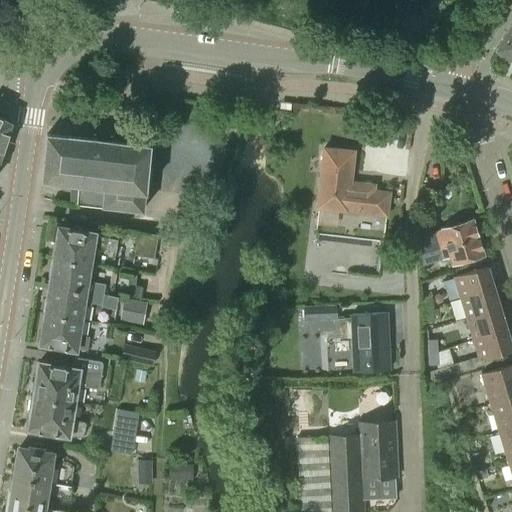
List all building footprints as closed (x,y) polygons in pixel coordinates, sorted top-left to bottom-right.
[(50,0),(40,0),(30,5),(34,12),(52,3),(50,0)] [(511,21),(496,48),(511,57),(511,21)] [(0,118),(0,157),(10,124),(0,118)] [(77,184),(143,190),(145,190),(149,144),(126,142),(47,135),(42,180),(77,184)] [(353,152),(324,148),(314,232),(382,240),(388,193),(373,191),(373,185),(349,182),(353,152)] [(143,190),(77,184),(75,203),(102,205),(102,206),(142,209),(143,190)] [(175,218),(187,225),(199,206),(188,199),(175,218)] [(472,219),(440,228),(429,232),(427,221),(416,223),(419,255),(477,237),(472,219)] [(94,232),(58,227),(56,244),(54,243),(52,256),(54,257),(53,258),(89,264),(91,247),(103,249),(105,235),(94,234),(94,232)] [(153,258),(157,235),(138,231),(133,254),(153,258)] [(483,255),(477,237),(419,255),(419,266),(449,257),(451,264),(483,255)] [(89,264),(53,258),(53,260),(51,259),(49,272),(51,273),(49,285),(103,294),(105,283),(86,280),(89,264)] [(460,297),(493,287),(487,266),(454,276),(460,297)] [(103,294),(49,285),(47,300),(45,300),(43,311),(45,312),(80,317),(83,301),(101,304),(103,294)] [(128,285),(127,296),(140,298),(142,287),(128,285)] [(493,287),(460,297),(467,318),(499,308),(493,287)] [(422,310),(432,310),(431,306),(431,297),(421,298),(422,310)] [(145,314),(147,302),(123,299),(120,321),(131,322),(133,312),(145,314)] [(337,305),(303,306),(303,320),(337,319),(337,305)] [(499,308),(467,318),(473,339),(506,329),(499,308)] [(432,322),(432,310),(422,310),(422,323),(432,322)] [(355,312),(356,338),(344,338),(344,369),(392,368),(390,311),(355,312)] [(80,317),(45,312),(44,315),(42,315),(40,328),(42,328),(40,345),(75,350),(76,348),(87,350),(89,335),(78,333),(80,317)] [(478,355),(465,359),(429,370),(430,379),(441,376),(467,368),(474,366),(480,361),(480,360),(511,350),(511,349),(506,329),(473,339),(478,355)] [(428,353),(437,352),(437,350),(437,340),(427,341),(428,353)] [(135,346),(132,362),(152,366),(155,350),(135,346)] [(437,355),(437,352),(428,353),(428,366),(438,365),(443,364),(442,355),(437,355)] [(31,379),(28,395),(72,401),(75,384),(96,387),(99,385),(102,363),(100,361),(74,356),(72,369),(39,363),(37,380),(31,379)] [(490,402),(511,395),(511,363),(481,373),(490,402)] [(136,369),(134,381),(145,383),(146,371),(136,369)] [(72,401),(28,395),(26,411),(32,412),(29,428),(67,434),(81,436),(83,435),(85,424),(82,421),(69,419),(72,401)] [(511,395),(490,402),(499,431),(511,427),(511,395)] [(116,409),(113,430),(133,433),(136,433),(138,413),(116,409)] [(328,436),(330,511),(362,511),(362,478),(398,476),(396,420),(360,421),(360,433),(328,434),(328,436)] [(511,427),(499,431),(508,460),(511,458),(511,427)] [(330,511),(328,436),(295,437),(298,511),(330,511)] [(109,439),(107,451),(132,454),(133,442),(132,442),(112,440),(109,439)] [(18,447),(14,477),(47,482),(52,453),(42,451),(43,448),(28,446),(28,449),(18,447)] [(138,458),(138,469),(151,469),(151,460),(151,458),(138,458)] [(191,478),(192,463),(180,463),(180,478),(191,478)] [(14,477),(10,502),(43,507),(47,482),(14,477)] [(42,511),(43,507),(10,502),(8,511),(42,511)]
